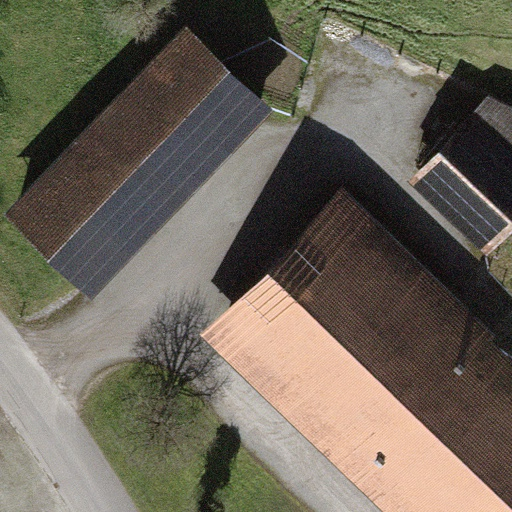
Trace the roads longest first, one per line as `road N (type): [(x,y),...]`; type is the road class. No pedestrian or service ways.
road 1 (unknown): [(410,511),(209,323),(14,380)]
road 2 (unclassified): [(0,357),(95,511)]
